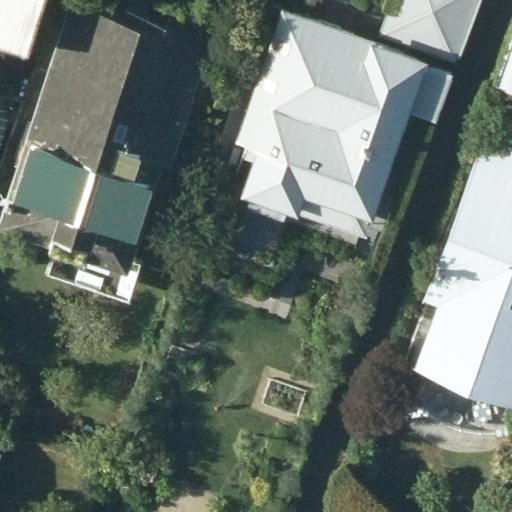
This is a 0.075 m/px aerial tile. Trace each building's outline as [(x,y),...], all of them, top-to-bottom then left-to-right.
[(43,0),(0,0),(0,28),(3,18),(35,29),(43,0)] [(146,0),(144,9),(113,0),(59,0),(0,195),(0,214),(53,230),(44,260),(136,287),(149,245),(131,240),(160,146),(168,148),(208,17),(152,0),(146,0)] [(369,10),(341,0),(265,0),(221,124),(222,124),(238,130),(224,170),(272,189),(347,214),(391,92),(425,104),(441,59),(363,30),(369,10)] [(379,0),(373,20),(451,51),(470,0),(379,0)] [(511,51),(500,86),(511,89),(511,51)] [(507,418),(511,404),(511,138),(471,123),(407,281),(421,286),(410,312),(407,315),(388,365),(397,377),(408,389),(420,398),(433,406),(449,412),(464,416),(480,416),(495,413),(497,416),(507,418)]
